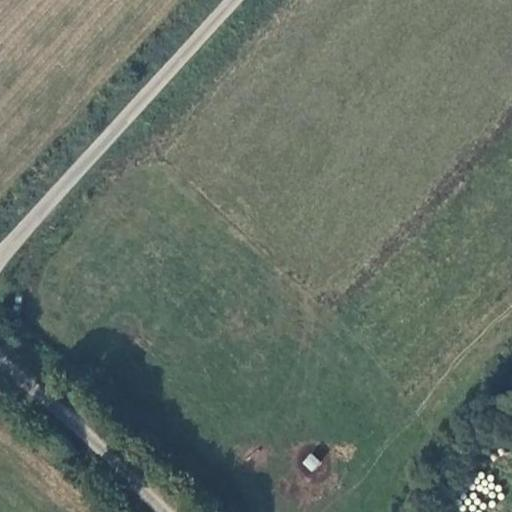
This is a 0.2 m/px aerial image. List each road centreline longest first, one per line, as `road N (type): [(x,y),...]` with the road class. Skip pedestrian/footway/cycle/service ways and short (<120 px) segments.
road 1 (unclassified): [(231,0),(0,254)]
road 2 (unclassified): [(0,353),(165,511)]
